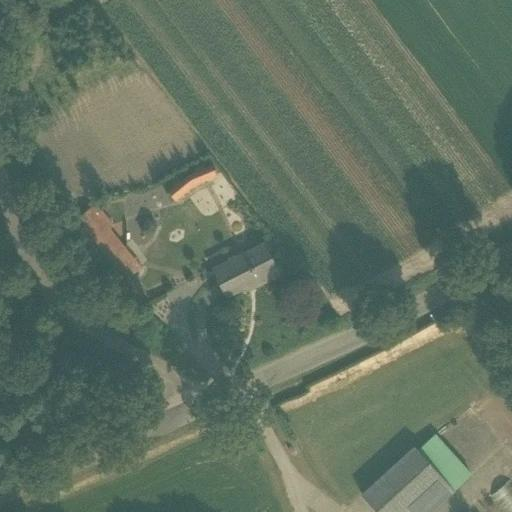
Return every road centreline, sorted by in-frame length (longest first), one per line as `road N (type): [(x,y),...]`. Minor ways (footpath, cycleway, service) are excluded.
road 1 (unclassified): [(192,413),(166,377),(83,327),(45,292),(0,182)]
road 2 (unclassified): [(247,390),(420,306),(511,250)]
road 3 (unclassified): [(0,495),(192,413)]
road 4 (unclassified): [(301,511),(247,390)]
